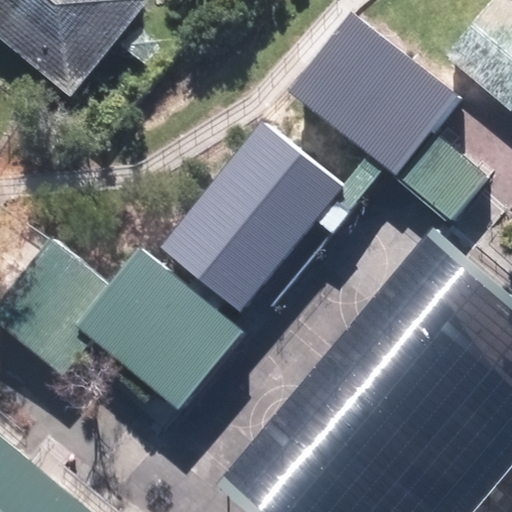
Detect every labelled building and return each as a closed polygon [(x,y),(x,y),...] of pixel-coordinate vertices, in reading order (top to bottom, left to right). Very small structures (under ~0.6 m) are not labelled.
[(0,0),(0,37),(77,102),(157,6),(149,0),(0,0)] [(511,4),(507,0),(499,0),(458,49),(448,61),(511,113),(511,4)] [(357,16),(294,94),(451,221),(489,175),(437,133),(463,101),(357,16)] [(268,125),(163,250),(239,313),(344,189),(268,125)] [(511,299),(423,228),(213,486),(246,511),(474,511),(511,466),(511,299)] [(251,337),(143,248),(110,288),(56,244),(0,312),(0,323),(65,377),(92,344),(184,419),(251,337)] [(90,511),(0,437),(0,511),(90,511)]
